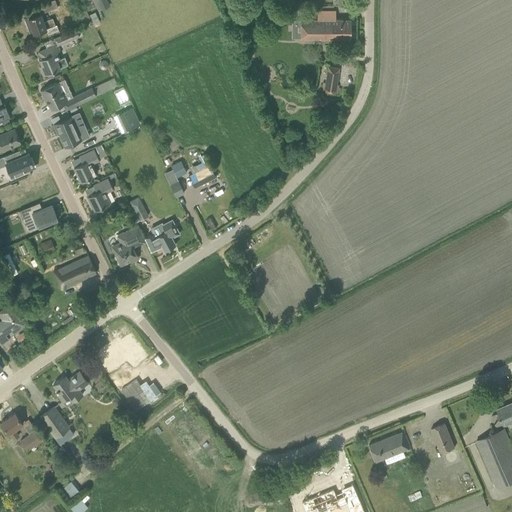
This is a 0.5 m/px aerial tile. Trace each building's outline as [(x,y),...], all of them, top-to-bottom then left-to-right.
[(52,0),(40,5),(43,13),(57,7),(54,0),(52,0)] [(95,0),(100,10),(110,6),(106,0),(95,0)] [(79,12),(85,25),(92,22),(86,8),(79,12)] [(350,19),(335,19),(335,11),(317,11),(317,19),(300,19),(300,39),(340,39),(350,39),(350,19)] [(46,28),(55,25),(52,18),(43,21),(40,14),(33,16),(31,16),(31,15),(24,18),(28,29),(32,28),(34,34),(46,29),(46,28)] [(60,35),(63,43),(79,36),(76,29),(60,35)] [(68,65),(64,57),(60,59),(57,53),(60,51),(57,44),(38,52),(41,59),(39,60),(41,65),(39,66),(43,75),(68,65)] [(323,82),(321,91),(327,91),(337,93),(338,85),(336,85),(338,74),(339,67),(328,65),(326,72),(325,82),(323,82)] [(63,96),(57,82),(40,90),(45,99),(46,99),(51,109),(62,104),(65,110),(79,103),(91,97),(95,95),(91,87),(67,98),(66,95),(63,96)] [(123,86),(114,90),(120,104),(129,100),(123,86)] [(0,126),(9,123),(5,113),(7,112),(3,103),(0,104),(0,126)] [(119,114),(126,129),(139,123),(132,108),(119,114)] [(53,124),(58,134),(59,133),(65,147),(89,136),(79,113),(53,124)] [(0,134),(0,151),(21,143),(15,128),(0,134)] [(23,148),(7,155),(16,176),(25,173),(24,171),(38,166),(35,157),(34,157),(31,152),(25,154),(23,148)] [(83,163),(74,167),(80,182),(96,174),(92,164),(99,160),(94,149),(79,156),(83,163)] [(180,160),(171,165),(177,177),(186,172),(180,160)] [(187,175),(194,188),(215,177),(209,164),(187,175)] [(84,189),(84,190),(94,211),(110,203),(105,193),(113,189),(108,178),(84,189)] [(184,193),(178,181),(170,186),(176,197),(184,193)] [(58,219),(54,211),(51,204),(41,209),(39,202),(18,211),(24,224),(36,218),(39,227),(58,219)] [(131,207),(137,221),(148,215),(141,202),(131,207)] [(153,234),(145,238),(151,252),(162,246),(164,251),(175,245),(171,238),(179,233),(172,219),(162,225),(161,223),(150,229),(153,234)] [(112,247),(116,257),(119,256),(123,264),(137,258),(133,248),(145,242),(138,225),(116,235),(120,243),(112,247)] [(39,244),(42,251),(56,245),(53,238),(39,244)] [(54,271),(62,288),(96,273),(88,255),(54,271)] [(26,287),(30,297),(41,292),(37,282),(26,287)] [(39,296),(42,301),(47,298),(44,293),(39,296)] [(0,343),(1,345),(8,340),(4,335),(11,331),(13,334),(25,326),(10,303),(0,310),(0,317),(1,319),(0,319),(0,343)] [(100,359),(95,362),(104,375),(116,367),(113,362),(137,345),(130,335),(120,342),(117,338),(96,353),(100,359)] [(53,385),(58,391),(56,393),(62,401),(68,397),(72,402),(83,394),(79,389),(88,383),(79,371),(68,380),(65,376),(53,385)] [(116,396),(111,401),(117,407),(122,402),(116,396)] [(511,401),(497,408),(498,412),(492,415),(497,426),(503,424),(504,425),(511,421),(511,401)] [(40,416),(55,437),(69,427),(54,406),(40,416)] [(1,422),(6,431),(13,440),(19,435),(15,430),(23,424),(15,413),(1,422)] [(430,428),(440,452),(455,446),(445,422),(430,428)] [(20,440),(27,450),(42,439),(35,429),(29,433),(20,440)] [(476,440),(480,449),(496,487),(511,480),(511,457),(500,430),(476,440)] [(368,444),(372,454),(375,461),(410,447),(403,431),(368,444)] [(70,480),(60,488),(67,497),(77,489),(70,480)] [(334,490),(303,503),(306,511),(334,511),(341,509),(341,507),(347,504),(350,511),(364,511),(357,495),(346,499),(343,493),(336,496),(334,490)] [(80,497),(69,505),(73,511),(80,511),(87,507),(80,497)] [(6,505),(5,506),(9,511),(16,507),(10,499),(4,503),(6,505)]
